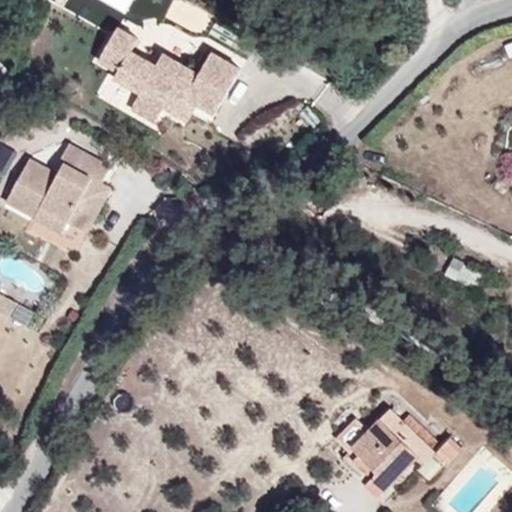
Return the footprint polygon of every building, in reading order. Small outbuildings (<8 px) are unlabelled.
[(188,123),(225,61),(196,47),(184,68),(146,45),(139,56),(116,43),(121,35),(99,22),(79,56),(126,83),(114,103),(147,122),(157,105),(188,123)] [(102,153),(56,128),(43,153),(22,141),(0,180),(0,194),(23,207),(28,198),(78,225),(107,172),(95,165),(102,153)] [(478,288),(484,271),(450,258),(444,275),(478,288)] [(0,312),(26,327),(35,312),(0,292),(0,312)] [(422,427),(368,375),(328,411),(336,419),(351,434),(357,440),(349,447),(364,462),(392,435),(402,444),(422,427)] [(351,434),(336,419),(330,425),(345,441),(351,434)] [(362,461),(350,448),(342,455),(355,468),(362,461)]
